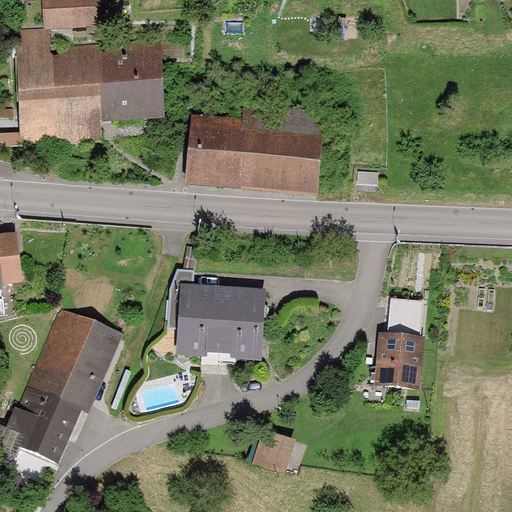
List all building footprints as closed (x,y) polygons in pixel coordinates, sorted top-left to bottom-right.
[(44,0),(46,29),(51,29),(98,26),(96,0),(44,0)] [(46,29),(18,31),(23,145),(102,142),(101,120),(108,119),(164,116),(161,41),(52,46),(51,29),(46,29)] [(191,116),(185,184),(217,187),(315,195),(322,113),(247,107),(246,121),(191,116)] [(0,234),(0,257),(3,287),(24,285),(19,233),(0,234)] [(169,329),(179,329),(178,356),(263,361),(267,290),(237,288),(207,286),(193,286),(194,272),(179,271),(171,291),(169,329)] [(391,301),(389,334),(421,337),(424,303),(391,301)] [(68,313),(33,389),(82,411),(89,415),(124,338),(68,313)] [(380,333),(375,386),(420,390),(425,337),(421,337),(389,334),(380,333)] [(67,443),(82,411),(33,389),(21,417),(15,414),(4,440),(58,464),(67,443)] [(264,431),(254,463),(285,472),(295,441),(264,431)]
